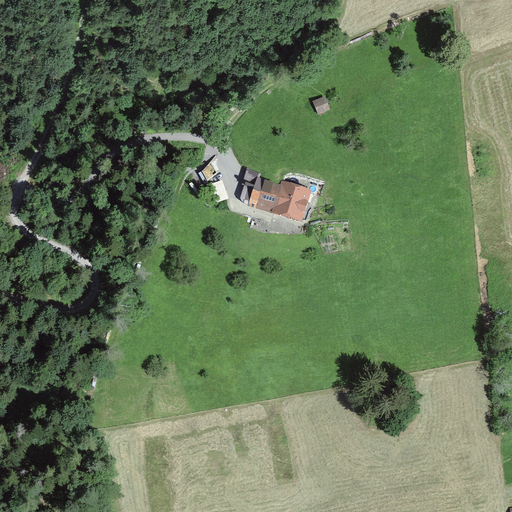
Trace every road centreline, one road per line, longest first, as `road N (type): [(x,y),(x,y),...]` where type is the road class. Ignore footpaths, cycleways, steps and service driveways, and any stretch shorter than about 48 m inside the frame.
road 1 (track): [(0,295),(71,310),(92,299),(96,284),(86,262),(23,231),(13,204),(20,194)]
road 2 (track): [(86,0),(73,63),(20,194)]
road 3 (track): [(20,194),(76,195),(127,145)]
